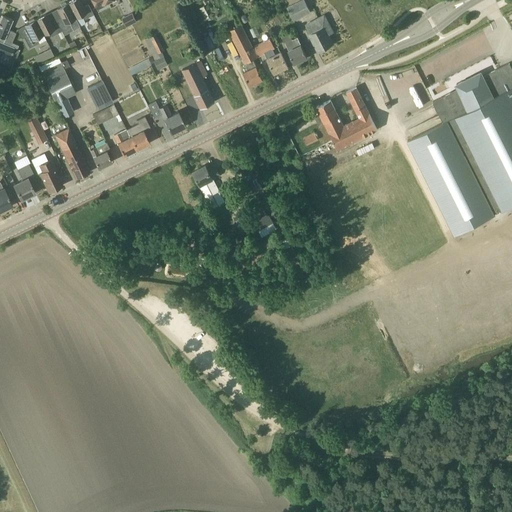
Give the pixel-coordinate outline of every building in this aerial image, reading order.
[(88,4),(83,7),(79,0),(71,0),(67,2),(75,18),(81,15),(84,20),(94,14),(88,4)] [(92,0),(97,9),(104,5),(103,3),(109,0),(92,0)] [(304,0),(302,0),(287,8),(293,21),(310,12),(304,0)] [(75,18),(67,2),(66,3),(65,2),(60,4),(61,6),(57,8),(62,17),(56,20),(62,31),(71,26),(73,30),(79,27),(75,18)] [(280,12),(273,15),(277,24),(284,20),(280,12)] [(62,31),(56,20),(51,23),(46,14),(35,19),(43,35),(49,32),(52,36),(58,33),(62,31)] [(133,14),(123,19),(126,26),(136,21),(133,14)] [(2,15),(0,19),(0,52),(1,53),(16,59),(20,50),(14,47),(3,43),(13,20),(2,15)] [(29,48),(40,42),(37,38),(43,35),(35,19),(34,20),(33,18),(28,21),(29,22),(25,24),(30,34),(24,37),(29,48)] [(319,19),(305,26),(319,51),(332,44),(319,19)] [(242,24),(231,30),(246,62),(244,62),(248,70),(243,72),(249,85),(263,78),(253,58),(258,56),(242,24)] [(10,45),(16,33),(9,30),(4,42),(10,45)] [(301,44),(298,37),(292,40),(290,34),(288,32),(281,35),(286,45),(286,44),(289,50),(288,51),(294,63),(307,57),(301,44)] [(145,39),(155,61),(164,57),(162,52),(158,53),(150,37),(145,39)] [(272,50),(274,49),(269,40),(255,46),(260,56),(264,53),(267,59),(268,59),(274,73),(287,66),(281,53),(275,56),(272,50)] [(51,50),(35,57),(38,63),(53,55),(51,50)] [(38,66),(41,72),(55,102),(63,117),(74,112),(66,97),(76,93),(63,68),(61,62),(58,57),(38,66)] [(148,57),(128,67),(131,73),(151,63),(148,57)] [(168,65),(164,57),(155,61),(154,61),(158,70),(168,65)] [(66,59),(61,62),(63,68),(69,65),(66,59)] [(200,60),(182,69),(195,95),(206,89),(200,78),(207,75),(200,60)] [(511,67),(509,62),(497,68),(489,72),(491,74),(483,78),(481,74),(458,86),(460,90),(453,93),(452,91),(433,101),(443,122),(408,140),(455,233),(495,213),(494,213),(503,209),(511,204),(511,67)] [(102,80),(86,88),(97,109),(113,101),(102,80)] [(324,122),(337,148),(358,137),(377,128),(364,102),(356,87),(347,91),(360,118),(343,126),(330,99),(316,106),(320,113),(317,114),(316,116),(315,118),(317,122),(319,123),(322,123),(324,122)] [(215,101),(208,88),(206,89),(195,95),(201,108),(215,101)] [(177,112),(170,116),(164,105),(158,108),(154,101),(147,105),(154,118),(161,115),(170,132),(185,125),(177,112)] [(94,114),(93,114),(97,125),(115,116),(118,121),(121,120),(114,104),(111,105),(94,114)] [(36,117),(28,121),(39,143),(47,139),(36,117)] [(144,117),(137,120),(138,123),(126,129),(136,149),(149,142),(143,131),(150,127),(144,117)] [(68,128),(55,134),(76,178),(89,172),(68,128)] [(126,129),(119,132),(119,133),(114,135),(117,142),(123,155),(136,149),(126,129)] [(314,132),(304,138),(308,146),(318,140),(314,132)] [(106,151),(110,149),(106,142),(96,147),(90,150),(98,168),(111,161),(106,151)] [(3,155),(0,156),(0,168),(3,175),(11,171),(3,155)] [(43,171),(40,172),(49,191),(62,185),(50,159),(39,164),(43,171)] [(28,163),(17,169),(22,179),(13,184),(21,199),(35,192),(28,178),(33,175),(34,175),(28,163)] [(212,178),(220,175),(217,169),(210,173),(206,165),(193,171),(200,185),(205,182),(210,191),(205,194),(208,201),(211,199),(213,203),(222,198),(212,178)] [(0,182),(0,209),(12,204),(4,188),(3,189),(0,182)] [(252,223),(256,230),(257,231),(259,230),(273,223),(269,214),(262,217),(252,223)]
